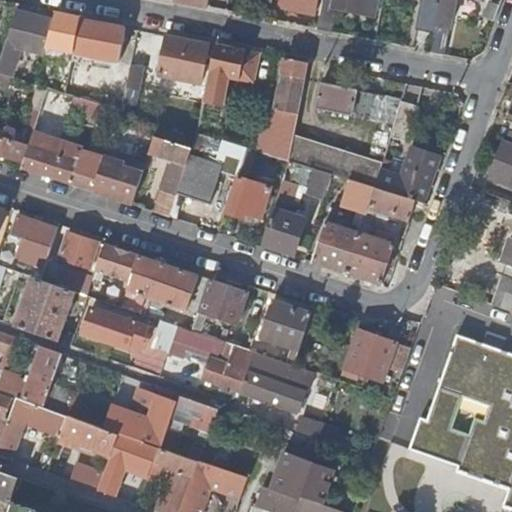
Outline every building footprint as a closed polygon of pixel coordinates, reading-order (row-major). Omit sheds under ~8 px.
[(277,0),(276,4),(315,12),(317,0),(277,0)] [(332,0),(332,4),(323,3),(318,28),(331,31),(336,6),(362,12),(364,0),(332,0)] [(424,0),(418,28),(433,32),(435,24),(437,14),(440,0),(424,0)] [(429,50),(444,53),(455,0),(440,0),(437,14),(435,24),(433,32),(429,50)] [(81,20),(82,18),(56,12),(54,21),(17,12),(7,45),(0,65),(0,72),(15,77),(25,49),(46,54),(47,48),(74,54),(81,20)] [(126,29),(81,20),(74,54),(85,56),(119,63),(126,29)] [(168,36),(160,75),(201,83),(209,45),(168,36)] [(235,50),(215,47),(213,55),(233,60),(235,50)] [(85,56),(74,54),(66,94),(76,97),(85,56)] [(213,55),(207,84),(227,88),(233,60),(213,55)] [(306,79),(309,63),(286,58),(282,75),(306,79)] [(145,67),(132,64),(127,89),(140,92),(145,67)] [(246,148),(290,162),(295,135),(306,79),(282,75),(275,110),(281,111),(273,150),(248,142),(246,148)] [(401,101),(402,98),(323,83),(318,107),(395,123),(401,101)] [(34,131),(44,134),(55,100),(58,91),(48,88),(45,97),(41,111),(40,115),(34,131)] [(88,123),(113,130),(120,110),(81,98),(76,97),(66,94),(58,91),(55,100),(73,106),(75,102),(79,103),(77,110),(91,114),(88,123)] [(417,106),(401,101),(395,123),(392,132),(391,135),(408,141),(417,106)] [(0,154),(24,163),(34,131),(40,115),(41,111),(33,108),(22,143),(0,136),(0,154)] [(121,153),(129,129),(117,125),(110,149),(121,153)] [(22,170),(94,193),(104,159),(84,153),(85,147),(44,134),(34,131),(24,163),(23,167),(22,170)] [(211,204),(220,172),(222,166),(209,162),(216,139),(197,133),(193,147),(178,194),(211,204)] [(332,175),(333,176),(347,180),(374,189),(379,172),(380,170),(382,164),(295,135),(290,162),(312,169),(332,175)] [(156,213),(170,218),(178,194),(193,147),(155,136),(150,153),(172,160),(156,213)] [(246,148),(216,139),(209,162),(222,166),(220,172),(237,178),(246,148)] [(511,142),(504,139),(490,178),(511,186),(511,142)] [(416,201),(424,203),(438,157),(412,148),(402,177),(380,170),(379,172),(374,189),(416,201)] [(134,203),(145,167),(108,156),(97,191),(134,203)] [(332,175),(312,169),(305,193),(324,199),(332,175)] [(262,218),(272,187),(239,177),(228,214),(246,219),(248,214),(262,218)] [(278,194),(295,198),(300,183),(282,178),(278,194)] [(340,202),(367,210),(374,189),(347,180),(340,202)] [(416,201),(374,189),(367,210),(409,224),(416,201)] [(311,206),(279,195),(275,208),(307,218),(311,206)] [(275,208),(264,245),(280,250),(284,239),(299,244),(307,218),(275,208)] [(46,269),(59,230),(19,216),(13,236),(28,241),(21,261),(46,269)] [(315,262),(348,273),(360,234),(327,222),(315,262)] [(100,243),(69,233),(60,258),(91,268),(100,243)] [(507,261),(491,305),(511,312),(511,233),(502,259),(507,261)] [(360,234),(348,273),(382,284),(394,245),(360,234)] [(139,256),(140,255),(105,244),(96,269),(105,272),(131,281),(139,256)] [(0,265),(7,268),(12,255),(0,251),(0,265)] [(131,281),(122,307),(158,319),(164,302),(186,310),(198,276),(139,256),(131,281)] [(36,278),(35,278),(18,327),(58,342),(72,297),(86,302),(88,296),(87,296),(85,295),(74,291),(70,290),(42,280),(36,278)] [(248,293),(209,280),(199,312),(237,325),(248,293)] [(74,291),(85,295),(89,284),(78,281),(76,286),(74,291)] [(262,337),(300,350),(312,313),(274,300),(262,337)] [(94,307),(85,332),(130,347),(132,342),(147,347),(154,326),(94,307)] [(169,352),(178,326),(165,322),(156,349),(169,352)] [(192,331),(204,335),(207,326),(195,322),(192,331)] [(169,352),(169,353),(183,358),(185,354),(189,341),(192,331),(178,326),(169,352)] [(233,345),(255,352),(260,339),(243,333),(234,330),(230,344),(233,345)] [(388,367),(403,372),(411,348),(359,330),(343,374),(358,380),(359,377),(368,381),(370,376),(384,380),(388,367)] [(233,345),(230,344),(204,335),(192,331),(189,341),(201,345),(222,352),(230,354),(233,345)] [(0,350),(6,353),(6,352),(10,353),(16,338),(15,337),(0,332),(0,350)] [(511,354),(458,336),(440,388),(461,395),(491,406),(485,421),(476,418),(470,436),(459,467),(458,470),(511,488),(505,504),(511,506),(511,354)] [(197,358),(201,345),(189,341),(185,354),(197,358)] [(242,392),(243,393),(256,353),(255,352),(233,345),(230,354),(227,364),(219,361),(209,357),(202,379),(242,392)] [(32,371),(55,380),(64,355),(41,347),(32,371)] [(222,352),(219,361),(227,364),(230,354),(222,352)] [(310,378),(312,371),(295,365),(256,353),(243,393),(282,406),(283,406),(290,408),(297,388),(290,386),(294,373),(310,378)] [(22,397),(45,405),(55,380),(32,371),(22,397)] [(0,389),(6,391),(12,375),(2,372),(0,376),(0,389)] [(449,428),(461,395),(440,388),(427,421),(420,418),(409,449),(459,467),(470,436),(449,428)] [(106,427),(119,431),(120,432),(132,436),(160,446),(163,447),(173,417),(181,395),(175,393),(172,400),(157,395),(149,419),(114,407),(106,427)] [(0,441),(8,419),(4,418),(12,398),(0,394),(0,441)] [(8,419),(0,441),(0,455),(11,459),(23,421),(28,422),(27,425),(60,436),(69,414),(45,405),(22,397),(16,395),(8,419)] [(218,409),(181,395),(173,417),(211,430),(218,409)] [(69,414),(60,436),(111,455),(119,431),(106,427),(69,414)] [(287,427),(312,436),(314,430),(310,428),(311,425),(290,418),(287,427)] [(116,457),(125,460),(151,470),(154,463),(159,449),(131,440),(132,436),(120,432),(111,455),(116,457)] [(303,497),(304,498),(320,450),(290,440),(274,487),(303,497)] [(156,510),(162,511),(179,511),(184,499),(198,460),(163,447),(160,446),(159,449),(154,463),(162,466),(171,469),(156,510)] [(111,455),(108,461),(123,466),(125,460),(116,457),(111,455)] [(125,460),(123,466),(149,475),(151,470),(125,460)] [(184,499),(179,511),(201,511),(211,485),(242,496),(249,478),(204,462),(198,460),(184,499)] [(104,473),(98,490),(113,495),(123,466),(108,461),(104,473)] [(149,475),(148,478),(157,481),(162,466),(154,463),(151,470),(149,475)] [(76,465),(71,480),(98,490),(104,473),(76,465)] [(0,495),(11,499),(19,478),(0,471),(0,495)] [(11,499),(9,504),(19,507),(29,481),(19,478),(11,499)] [(297,511),(303,497),(274,487),(251,479),(244,499),(280,511),(297,511)] [(29,481),(19,507),(29,510),(36,490),(38,484),(29,481)] [(36,490),(29,510),(28,511),(82,511),(86,501),(79,498),(77,505),(36,490)] [(344,511),(304,498),(303,497),(297,511),(344,511)] [(118,511),(86,501),(82,511),(118,511)]
